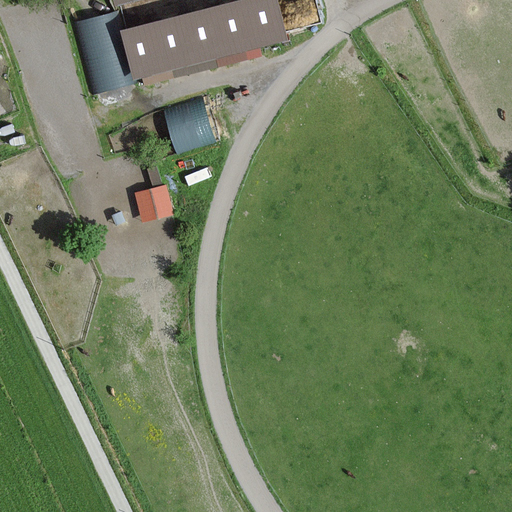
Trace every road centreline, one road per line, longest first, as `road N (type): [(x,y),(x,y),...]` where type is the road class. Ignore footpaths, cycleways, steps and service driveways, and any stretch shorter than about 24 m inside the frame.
road 1 (track): [(269,511),(227,433),(210,373),(209,278),(237,164),(265,112),(305,64)]
road 2 (unclassified): [(0,245),(126,511)]
